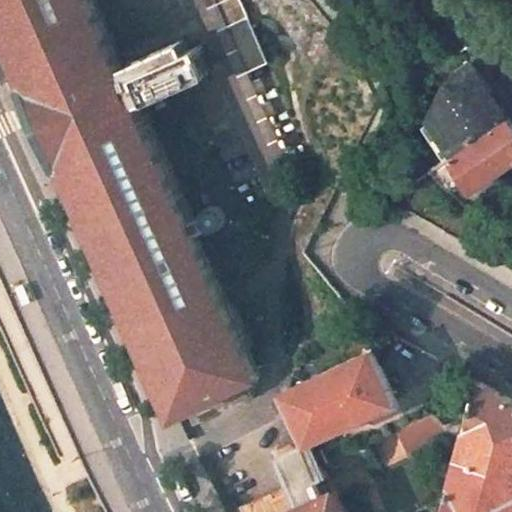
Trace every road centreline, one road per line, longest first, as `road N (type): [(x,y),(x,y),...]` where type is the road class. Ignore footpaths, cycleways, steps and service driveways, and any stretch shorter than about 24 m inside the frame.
road 1 (primary): [(0,149),(160,511)]
road 2 (residential): [(511,304),(402,239),(369,233),(355,256),(377,286),(511,367)]
